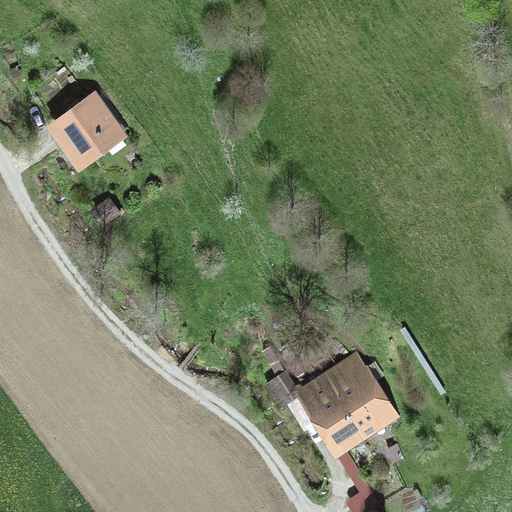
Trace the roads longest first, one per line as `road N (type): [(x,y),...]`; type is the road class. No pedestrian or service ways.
road 1 (track): [(167,0),(288,343),(306,370),(306,382),(289,399),(352,511)]
road 2 (track): [(294,511),(260,455),(126,345),(67,281),(0,172)]
